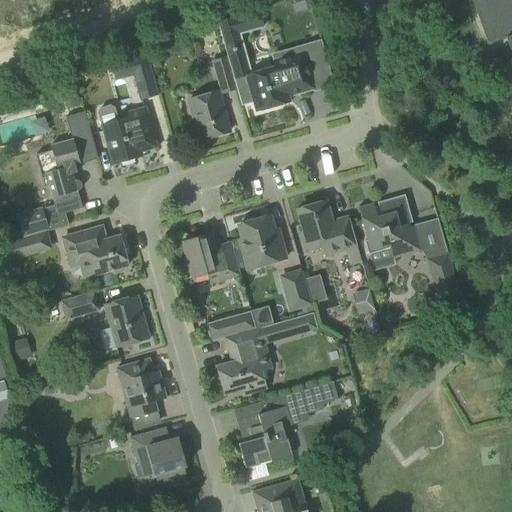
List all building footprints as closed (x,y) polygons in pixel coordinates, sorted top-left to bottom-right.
[(511,0),(470,0),(487,46),(504,40),(511,61),(511,0)] [(258,11),(216,22),(217,24),(227,58),(235,90),(239,106),(252,103),(255,113),(290,103),(287,94),(297,92),(297,94),(313,90),(303,53),(272,62),(273,67),(251,74),(240,34),(263,28),(259,13),(258,11)] [(128,60),(139,101),(157,96),(145,55),(128,60)] [(227,58),(212,62),(221,94),(235,90),(227,58)] [(188,101),(199,141),(228,133),(217,93),(188,101)] [(100,109),(97,113),(100,126),(107,150),(110,149),(115,165),(133,160),(142,158),(140,153),(156,148),(145,108),(116,116),(114,109),(109,106),(100,109)] [(71,140),(71,141),(72,141),(90,135),(84,112),(65,118),(71,140)] [(41,208),(16,215),(22,238),(36,234),(68,225),(67,224),(64,214),(81,209),(77,192),(78,192),(78,191),(79,191),(79,190),(80,189),(80,188),(80,187),(80,186),(80,185),(80,184),(79,183),(78,182),(77,181),(76,181),(75,181),(74,181),(73,181),(71,175),(76,173),(74,166),(79,165),(72,141),(71,141),(71,140),(67,141),(49,146),(51,151),(34,156),(43,188),(48,186),(53,206),(42,209),(41,208)] [(377,207),(373,208),(372,205),(357,209),(366,240),(364,241),(372,271),(394,265),(392,259),(400,257),(419,252),(412,227),(409,228),(408,224),(411,223),(404,196),(376,203),(377,207)] [(301,231),(297,232),(302,253),(320,248),(323,258),(344,252),(348,266),(360,262),(347,217),(331,221),(325,201),(295,210),(301,231)] [(238,241),(243,260),(246,270),(247,270),(249,275),(251,277),(254,278),(262,275),(264,273),(264,270),(263,266),(285,260),(279,241),(276,242),(269,217),(237,226),(241,240),(238,241)] [(79,234),(62,239),(67,258),(70,268),(78,266),(81,278),(85,277),(86,278),(112,271),(113,273),(122,271),(121,267),(127,266),(119,237),(106,241),(102,226),(78,232),(79,234)] [(191,280),(192,280),(207,276),(209,284),(239,276),(229,243),(215,247),(211,234),(180,242),(191,280)] [(36,235),(23,239),(0,245),(0,274),(8,273),(5,261),(41,251),(36,235)] [(425,260),(436,299),(457,293),(446,254),(425,260)] [(301,269),(277,275),(287,312),(299,309),(301,315),(310,313),(312,312),(301,269)] [(369,291),(352,295),(357,315),(373,311),(369,291)] [(58,302),(64,320),(98,311),(93,293),(58,302)] [(102,306),(114,349),(148,340),(136,296),(102,306)] [(209,342),(224,338),(255,330),(250,312),(204,325),(209,342)] [(301,315),(294,318),(299,334),(315,329),(310,313),(301,315)] [(255,330),(224,338),(229,356),(232,355),(234,362),(215,367),(223,396),(241,391),(243,396),(266,389),(263,380),(266,379),(264,371),(270,369),(259,328),(255,330)] [(5,344),(10,364),(30,358),(25,339),(5,344)] [(114,369),(129,420),(156,412),(154,402),(165,399),(157,372),(152,373),(148,360),(114,369)] [(61,378),(66,396),(80,392),(75,374),(61,378)] [(260,426),(239,432),(242,443),(237,444),(244,470),(291,457),(281,421),(323,409),(321,405),(336,400),(331,383),(254,405),(254,406),(260,426)] [(136,465),(133,466),(136,480),(154,475),(159,491),(186,484),(182,467),(184,467),(176,439),(155,445),(151,433),(129,440),(136,465)] [(119,438),(108,441),(110,449),(122,446),(119,438)] [(306,511),(297,480),(274,486),(278,501),(270,503),(272,511),(306,511)]
